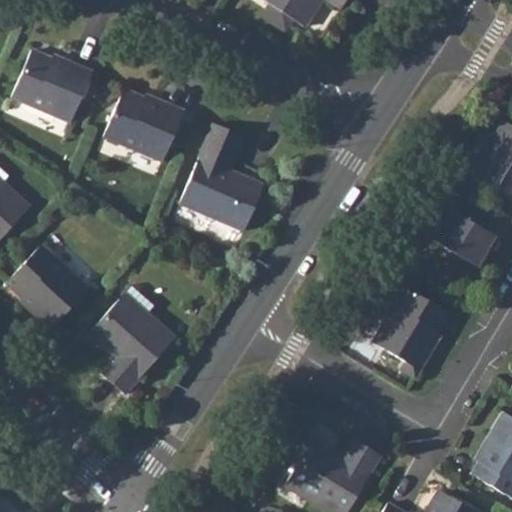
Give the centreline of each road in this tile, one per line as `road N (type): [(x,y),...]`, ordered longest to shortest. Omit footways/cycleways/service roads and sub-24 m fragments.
road 1 (residential): [(511,304),(433,437),(248,318)]
road 2 (residential): [(115,0),(384,111)]
road 3 (residential): [(384,111),(248,318)]
road 4 (residential): [(248,318),(131,497)]
road 5 (residential): [(0,379),(131,497)]
